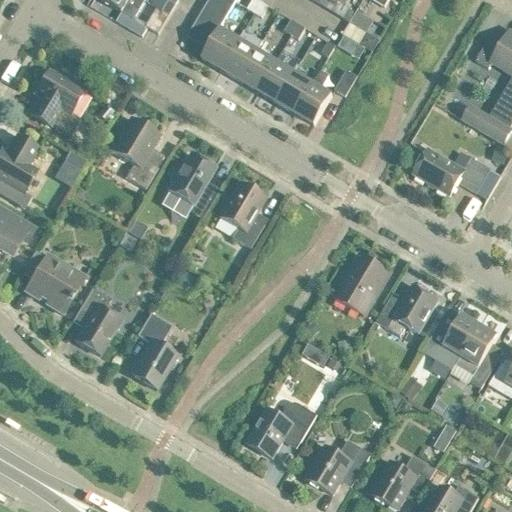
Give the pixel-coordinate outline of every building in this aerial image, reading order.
[(140,14),(146,4),(138,0),(96,0),(134,22),(139,13),(140,14)] [(226,20),(232,9),(216,0),(209,0),(206,8),(226,20)] [(237,0),(216,0),(232,9),(237,0)] [(254,16),(261,5),(254,0),(247,12),(254,16)] [(331,14),(337,5),(329,0),(314,0),(313,3),(331,14)] [(350,25),(355,15),(344,9),(349,1),(346,0),(339,0),(337,5),(331,14),(350,25)] [(371,0),(385,8),(390,0),(371,0)] [(169,17),(176,7),(168,2),(162,13),(169,17)] [(262,20),(268,9),(261,5),(254,16),(262,20)] [(220,30),(226,20),(206,8),(199,18),(220,30)] [(158,37),(164,26),(169,17),(162,13),(157,10),(145,29),(158,37)] [(214,40),(219,31),(220,30),(199,18),(193,28),(214,40)] [(291,38),(298,27),(291,22),(284,34),(291,38)] [(299,42),(305,31),(298,27),(291,38),(299,42)] [(208,51),(214,40),(193,28),(187,38),(208,51)] [(239,42),(219,31),(214,40),(208,51),(202,61),(221,72),(239,42)] [(239,42),(221,72),(239,83),(257,53),(263,44),(244,32),(239,42)] [(511,34),(510,33),(500,50),(488,43),(476,64),(489,72),(492,66),(511,78),(511,80),(489,120),(471,109),(462,123),(486,137),(503,148),(511,133),(507,131),(511,123),(511,34)] [(371,53),(379,42),(367,34),(360,46),(371,53)] [(329,60),(335,49),(328,44),(321,56),(329,60)] [(258,95),(276,64),(257,53),(239,83),(258,95)] [(276,106),(294,75),(276,64),(258,95),(276,106)] [(72,137),(80,123),(70,116),(83,93),(49,73),(39,90),(43,93),(29,116),(51,129),(53,126),(72,137)] [(345,100),(357,79),(346,73),(334,93),(345,100)] [(323,92),(330,79),(321,74),(313,87),(313,86),(295,117),(314,128),(332,98),(323,92)] [(295,117),(313,86),(294,75),(276,106),(295,117)] [(145,192),(147,188),(158,171),(145,163),(159,141),(151,136),(152,134),(130,121),(111,153),(133,166),(125,180),(145,192)] [(38,151),(16,138),(3,161),(0,159),(0,198),(23,212),(29,201),(22,196),(37,172),(28,167),(38,151)] [(491,173),(474,162),(461,154),(454,166),(428,151),(413,177),(449,199),(457,186),(476,197),(491,173)] [(200,220),(201,218),(211,201),(201,195),(215,171),(190,157),(170,191),(193,208),(189,214),(200,220)] [(250,251),(264,227),(253,221),(265,201),(234,183),(234,184),(238,186),(231,199),(219,219),(237,230),(231,240),(250,251)] [(32,232),(0,212),(0,245),(1,244),(14,252),(21,240),(26,243),(32,232)] [(33,256),(32,259),(21,276),(32,283),(25,295),(38,303),(40,300),(47,304),(45,307),(62,317),(73,300),(83,282),(45,259),(35,253),(33,256)] [(365,318),(380,293),(390,276),(360,258),(334,300),(365,318)] [(185,275),(181,282),(190,287),(194,280),(185,275)] [(419,336),(438,304),(413,289),(400,313),(387,306),(376,325),(400,339),(406,329),(419,336)] [(100,359),(110,341),(121,322),(105,312),(111,302),(92,291),(80,310),(91,317),(75,344),(100,359)] [(156,393),(176,358),(160,348),(171,329),(150,317),(137,339),(149,346),(130,377),(156,393)] [(456,368),(479,329),(461,318),(452,334),(440,327),(423,356),(453,373),(456,368)] [(481,392),(497,364),(486,358),(498,339),(479,329),(456,368),(474,379),(470,385),(481,392)] [(340,359),(353,357),(351,342),(338,344),(340,359)] [(511,401),(511,373),(501,367),(489,388),(500,395),(511,401)] [(412,403),(423,389),(410,379),(399,393),(412,403)] [(301,445),(317,418),(299,407),(293,406),(288,408),(281,420),(267,412),(247,446),(272,461),(287,437),(301,445)] [(442,419),(446,412),(435,406),(431,413),(442,419)] [(371,457),(348,443),(340,457),(325,449),(316,464),(306,481),(333,498),(343,481),(353,487),(364,470),(371,457)] [(436,473),(412,459),(404,473),(390,464),(370,497),(396,511),(398,511),(408,496),(418,502),(436,473)] [(433,497),(438,489),(430,485),(425,492),(433,497)] [(454,497),(440,489),(426,511),(472,511),(479,501),(459,489),(454,497)]
